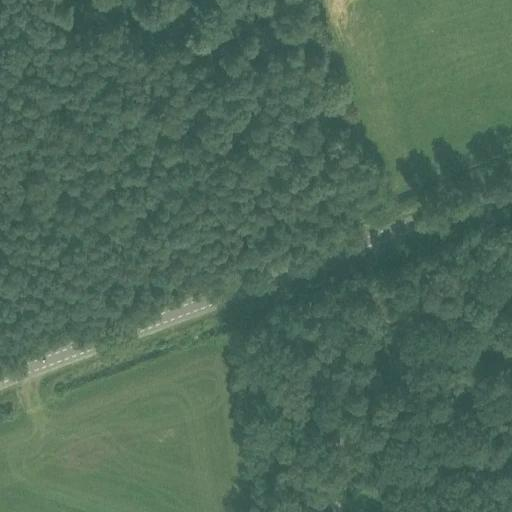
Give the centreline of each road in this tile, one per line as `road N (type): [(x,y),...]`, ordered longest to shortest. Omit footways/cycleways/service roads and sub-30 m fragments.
road 1 (tertiary): [(511,188),(235,291)]
road 2 (tertiary): [(0,379),(235,291)]
